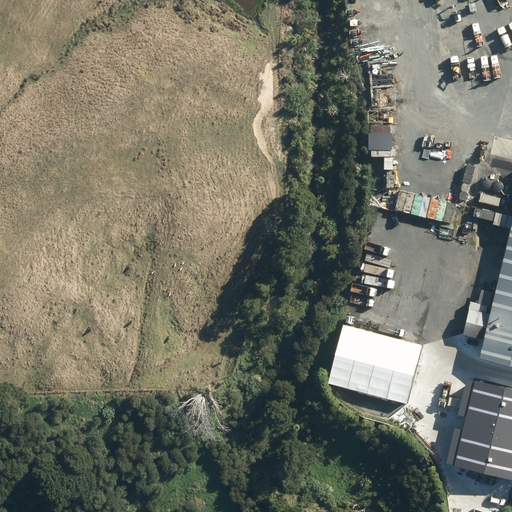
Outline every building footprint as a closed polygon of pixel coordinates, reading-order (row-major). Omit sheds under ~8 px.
[(368,131),(367,148),(390,149),(390,131),(368,131)] [(498,168),(511,171),(511,162),(500,160),(498,168)] [(480,186),(481,187),(482,188),(484,189),(486,188),(488,188),(489,186),(490,184),(490,183),(490,181),(488,179),(487,178),(485,178),(484,178),(482,178),(481,179),(480,181),(479,182),(479,184),(480,186)] [(493,188),(494,190),(495,191),(497,191),(499,191),(501,190),(502,189),(503,187),(503,185),(502,184),(501,182),(500,181),(498,181),(497,181),(495,181),(494,182),(493,183),(492,185),(492,187),(493,188)] [(477,201),(497,206),(499,198),(479,193),(477,201)] [(501,205),(502,206),(504,207),(505,208),(507,207),(509,207),(510,205),(511,204),(511,202),(511,200),(510,198),(508,197),(507,197),(505,197),(503,197),(502,198),(501,200),(500,201),(500,203),(501,205)] [(476,355),(511,363),(511,206),(510,216),(474,207),(472,215),(494,220),(494,223),(509,226),(490,309),(470,304),(463,332),(481,337),(476,355)] [(360,331),(346,389),(406,404),(421,345),(360,331)]
